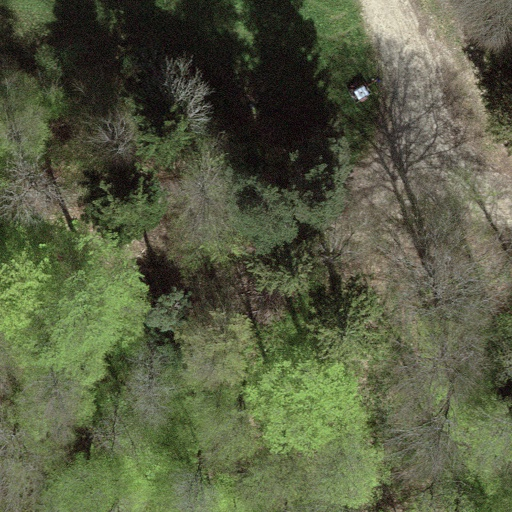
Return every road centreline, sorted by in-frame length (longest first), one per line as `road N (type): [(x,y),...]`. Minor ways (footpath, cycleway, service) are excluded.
road 1 (track): [(511,210),(423,184),(367,205),(300,213),(0,185)]
road 2 (track): [(363,0),(423,184)]
